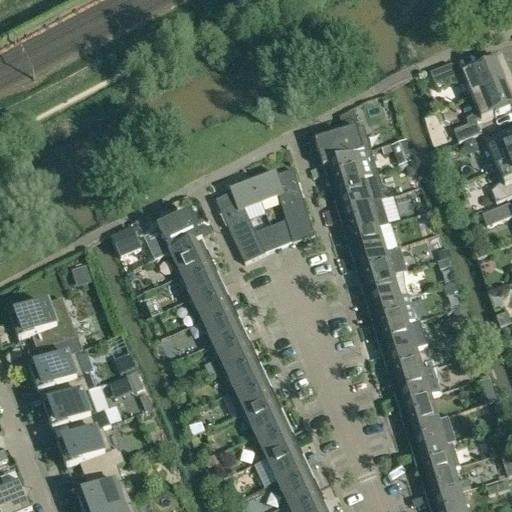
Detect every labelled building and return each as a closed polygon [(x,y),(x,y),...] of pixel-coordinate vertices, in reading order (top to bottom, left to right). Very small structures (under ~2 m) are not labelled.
[(471,100),(511,83),(511,81),(503,60),(476,71),(475,69),(474,70),(475,71),(457,78),(452,67),(430,76),(435,88),(450,82),(452,88),(467,88),(471,100)] [(511,110),(511,83),(471,100),(477,113),(466,121),(469,127),(476,124),(481,122),(481,123),(494,118),(495,119),(496,119),(495,117),(511,110)] [(459,146),(481,137),(476,124),(469,127),(453,133),(459,146)] [(371,154),(363,129),(338,137),(334,137),(329,138),(325,139),(321,142),(315,144),(322,169),(356,159),(371,154)] [(497,171),(511,164),(511,129),(484,141),(497,171)] [(400,169),(413,165),(407,145),(393,149),(400,169)] [(330,193),(363,183),(366,182),(379,178),(380,178),(372,154),(371,154),(356,159),(322,169),(330,193)] [(511,164),(497,171),(502,185),(491,195),(496,207),(511,200),(511,164)] [(270,230),(279,251),(293,246),(293,247),(315,240),(315,239),(314,239),(294,173),(277,178),(276,176),(266,180),(262,180),(257,181),(252,183),(261,206),(278,199),(286,224),(270,230)] [(366,182),(363,183),(330,193),(337,217),(341,216),(371,207),(381,204),(381,203),(386,201),(379,178),(366,182)] [(261,206),(252,183),(247,185),(243,187),(239,190),(229,194),(231,196),(215,203),(245,266),(245,267),(266,257),(279,251),(270,230),(255,235),(244,212),(261,206)] [(341,216),(337,217),(345,241),(378,231),(381,231),(380,229),(388,227),(381,204),(371,207),(341,216)] [(511,219),(511,213),(509,206),(481,218),(487,230),(511,219)] [(161,261),(170,257),(202,242),(190,218),(184,221),(180,222),(175,223),(171,226),(168,229),(149,237),(153,245),(147,247),(154,263),(160,260),(161,261)] [(111,241),(121,262),(141,252),(131,231),(111,241)] [(381,231),(378,231),(345,241),(352,265),(356,264),(386,255),(383,245),(383,240),(382,236),(381,231)] [(178,281),(212,265),(202,242),(170,257),(174,266),(175,271),(176,275),(178,281)] [(401,250),(386,255),(356,264),(352,265),(360,289),(405,276),(409,274),(401,250)] [(187,293),(191,302),(220,289),(223,288),(212,265),(178,281),(179,282),(181,285),(184,289),(187,293)] [(364,301),(367,314),(371,313),(410,301),(406,288),(405,276),(360,289),(364,301)] [(223,288),(220,289),(191,302),(196,312),(196,317),(198,321),(200,326),(202,325),(234,310),(223,288)] [(375,338),(408,327),(411,327),(420,324),(413,311),(410,301),(371,313),(367,314),(371,326),(375,338)] [(43,368),(82,354),(62,302),(37,311),(34,308),(31,306),(27,307),(24,309),(22,312),(23,316),(10,321),(19,345),(32,340),(43,368)] [(234,310),(202,325),(200,326),(202,331),(205,335),(208,338),(213,348),(241,335),(244,333),(234,310)] [(507,315),(496,319),(500,330),(511,326),(507,315)] [(411,327),(408,327),(375,338),(383,362),(416,352),(412,341),(413,336),(412,332),(411,327)] [(244,333),(241,335),(213,348),(217,357),(218,362),(219,367),(221,372),(255,356),(244,333)] [(390,386),(423,376),(426,375),(424,370),(422,366),(419,362),(416,352),(383,362),(390,386)] [(52,392),(57,406),(96,391),(91,377),(83,380),(75,357),(82,354),(43,368),(29,374),(38,397),(52,392)] [(229,384),(234,394),(266,379),(260,367),(255,356),(221,372),(222,373),(224,377),(226,380),(229,384)] [(426,375),(423,376),(390,386),(398,410),(431,400),(437,398),(442,396),(436,372),(426,375)] [(266,379),(234,394),(239,404),(239,408),(241,413),(243,418),(245,417),(277,402),(266,379)] [(66,430),(71,443),(110,428),(105,415),(97,417),(89,394),(96,392),(96,391),(57,406),(44,411),(52,435),(66,430)] [(434,410),(431,400),(398,410),(405,434),(441,423),(439,418),(437,414),(434,410)] [(277,402),(245,417),(243,418),(243,419),(245,423),(248,427),(251,430),(255,440),(287,425),(277,402)] [(405,434),(412,458),(446,448),(455,445),(447,421),(441,423),(405,434)] [(264,464),(295,449),(298,448),(287,425),(255,440),(260,449),(261,454),(262,458),(264,464)] [(110,428),(71,443),(58,448),(67,472),(80,467),(86,481),(117,469),(117,470),(125,467),(119,451),(111,454),(103,432),(110,429),(110,428)] [(416,457),(412,458),(420,482),(453,472),(455,471),(455,470),(460,469),(452,446),(446,448),(416,457)] [(298,448),(295,449),(264,464),(265,465),(267,469),(269,472),(272,476),(277,485),(305,472),(309,471),(298,448)] [(78,501),(81,511),(117,511),(131,507),(117,470),(117,469),(86,481),(91,496),(78,501)] [(309,471),(305,472),(277,485),(281,495),(282,500),(283,504),(285,509),(319,493),(309,471)] [(455,471),(453,472),(420,482),(427,506),(461,496),(458,486),(458,481),(457,477),(456,472),(455,471)] [(225,505),(238,499),(231,484),(218,490),(225,505)] [(0,493),(0,511),(31,511),(29,508),(21,488),(20,485),(0,493)] [(502,486),(486,491),(489,499),(504,494),(509,493),(507,485),(502,486)] [(327,511),(319,493),(285,509),(286,510),(286,511),(327,511)] [(429,511),(467,511),(467,510),(464,507),(461,496),(427,506),(429,511)]
